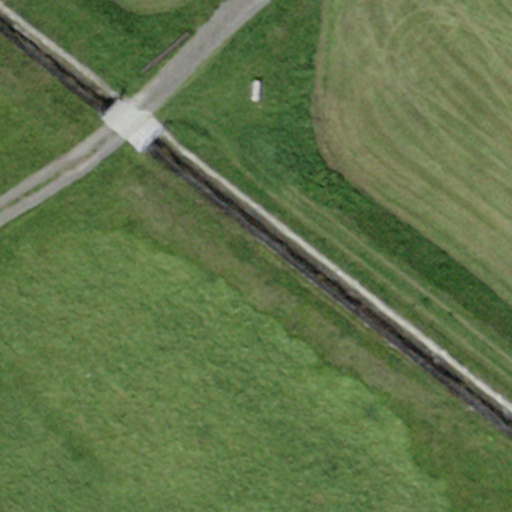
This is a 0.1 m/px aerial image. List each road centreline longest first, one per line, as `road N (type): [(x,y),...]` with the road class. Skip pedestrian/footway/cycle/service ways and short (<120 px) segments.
road 1 (track): [(511,352),(283,166),(198,56)]
road 2 (track): [(0,213),(115,132),(249,0)]
